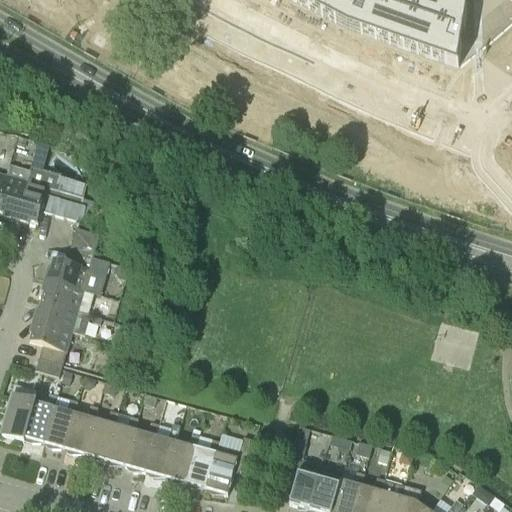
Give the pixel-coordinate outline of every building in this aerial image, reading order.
[(285,0),(347,32),(458,70),(468,7),(447,0),(285,0)] [(0,217),(16,223),(27,186),(30,174),(10,168),(6,181),(0,202),(0,217)] [(38,229),(41,216),(54,219),(61,196),(59,195),(63,179),(31,170),(30,174),(27,186),(16,223),(38,229)] [(54,219),(65,222),(72,199),(61,196),(54,219)] [(65,222),(76,225),(80,212),(83,202),(72,199),(65,222)] [(73,243),(96,250),(100,239),(76,232),(73,243)] [(69,255),(93,262),(96,250),(73,243),(69,255)] [(66,266),(90,273),(93,262),(69,255),(66,266)] [(47,284),(84,295),(94,298),(100,299),(110,266),(93,262),(90,273),(66,266),(53,263),(47,284)] [(41,307),(90,321),(91,319),(89,318),(94,298),(84,295),(47,284),(41,307)] [(35,326),(72,336),(85,340),(90,321),(41,307),(35,326)] [(42,351),(39,362),(62,369),(72,336),(35,326),(29,347),(42,351)] [(43,377),(59,381),(62,369),(39,362),(36,375),(43,377)] [(47,409),(34,406),(24,441),(32,444),(31,447),(44,447),(54,412),(57,400),(50,398),(47,409)] [(11,441),(24,441),(31,405),(13,400),(2,439),(11,441)] [(52,453),(64,453),(75,417),(78,406),(70,404),(67,415),(54,412),(44,447),(52,449),(52,453)] [(84,459),(85,459),(95,423),(98,412),(90,409),(87,421),(75,417),(64,453),(72,455),(72,458),(84,459)] [(92,464),(105,464),(115,429),(118,417),(111,415),(107,427),(95,423),(85,459),(92,461),(92,464)] [(125,470),(135,435),(139,423),(131,421),(128,432),(115,429),(105,464),(112,466),(112,470),(125,470)] [(133,476),(145,476),(156,440),(159,429),(151,426),(148,438),(135,435),(125,470),(133,472),(133,476)] [(166,481),(176,446),(179,434),(171,432),(168,444),(156,440),(145,476),(153,478),(153,481),(166,481)] [(173,487),(186,487),(196,452),(195,451),(200,434),(193,432),(188,449),(176,446),(166,481),(174,484),(173,487)] [(228,499),(234,478),(248,472),(256,445),(243,441),(237,463),(216,457),(207,493),(214,495),(214,499),(228,499)] [(194,493),(207,493),(216,457),(220,446),(212,444),(209,455),(196,452),(186,487),(194,489),(194,493)] [(356,456),(367,459),(370,450),(358,446),(356,456)] [(297,511),(311,511),(321,478),(300,472),(306,451),(294,447),(286,473),(294,486),(292,491),(294,491),(289,508),(298,510),(297,511)] [(332,511),(341,484),(344,472),(336,470),(333,482),(321,478),(311,511),(332,511)] [(354,511),(361,490),(364,478),(357,476),(353,488),(341,484),(332,511),(354,511)] [(376,511),(384,484),(377,482),(373,493),(361,490),(354,511),(376,511)] [(398,511),(405,490),(384,484),(376,511),(398,511)] [(425,511),(418,507),(421,494),(405,490),(398,511),(425,511)]
